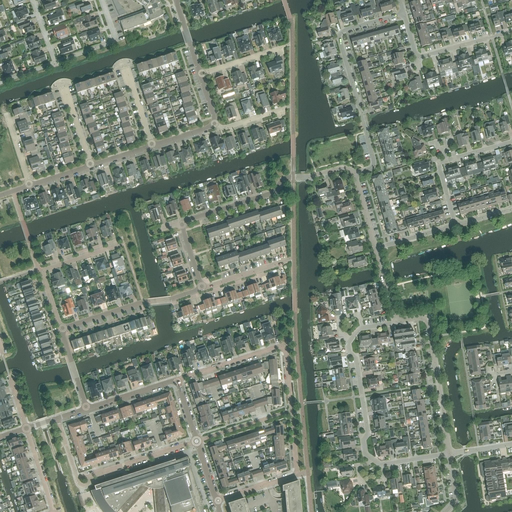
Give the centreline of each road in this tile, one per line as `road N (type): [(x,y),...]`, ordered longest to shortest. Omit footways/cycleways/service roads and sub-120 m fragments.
road 1 (residential): [(448,453),(381,464),(365,452),(348,342),(358,328),(400,318)]
road 2 (residential): [(355,173),(374,163),(339,33),(404,13)]
road 3 (residential): [(181,224),(270,194),(284,179),(344,167),(355,173)]
road 4 (residential): [(400,318),(429,324),(448,453)]
road 5 (residential): [(176,379),(282,346),(289,394)]
road 6 (residential): [(61,329),(203,288)]
road 7 (residential): [(61,329),(39,270),(116,245)]
road 8 (residential): [(511,142),(438,164),(453,221)]
road 9 (track): [(197,66),(70,107)]
road 10 (track): [(64,89),(190,46)]
road 11 (residential): [(491,36),(422,56),(404,13)]
